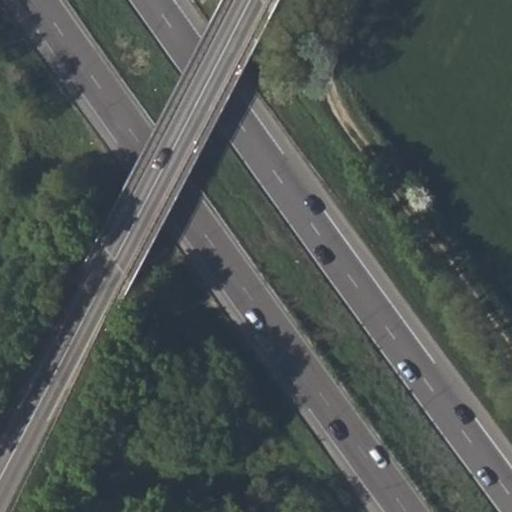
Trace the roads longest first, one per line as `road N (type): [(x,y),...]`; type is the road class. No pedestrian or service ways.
road 1 (trunk): [(39,0),(408,511)]
road 2 (trunk): [(511,496),(153,0)]
road 3 (tertiary): [(0,476),(250,0)]
road 4 (track): [(347,0),(323,57),(325,94),(511,356)]
